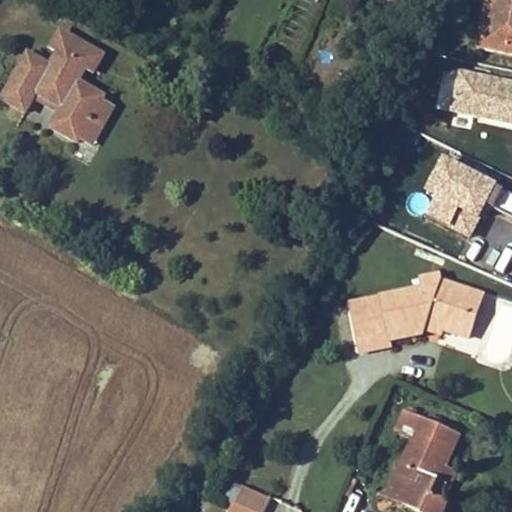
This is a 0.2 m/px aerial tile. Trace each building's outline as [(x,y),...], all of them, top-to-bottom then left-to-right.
[(511,0),(491,0),(481,49),(511,56),(511,0)] [(93,51),(61,33),(52,50),(58,54),(51,68),(29,56),(4,102),(29,116),(37,101),(40,96),(63,109),(61,114),(52,129),(79,144),(82,140),(102,103),(105,99),(80,84),(87,71),(88,69),(84,67),(93,51)] [(104,57),(93,51),(84,67),(88,69),(87,71),(94,75),(104,57)] [(209,64),(195,56),(185,75),(201,84),(205,78),(202,77),(209,64)] [(511,86),(457,80),(452,124),(511,130),(511,86)] [(37,101),(61,114),(63,109),(40,96),(37,101)] [(114,110),(102,103),(82,140),(93,147),(114,110)] [(511,224),(511,199),(445,169),(422,222),(476,246),(491,215),(511,224)] [(438,285),(439,280),(436,274),(419,278),(422,289),(438,285)] [(473,294),(439,280),(438,285),(422,289),(378,299),(381,311),(370,313),(372,321),(358,324),(363,349),(421,336),(424,330),(428,319),(443,324),(442,328),(467,338),(476,316),(466,312),(473,294)] [(482,297),(473,294),(466,312),(476,316),(482,297)] [(353,304),(358,324),(372,321),(370,313),(381,311),(378,299),(353,304)] [(438,335),(442,328),(443,324),(428,319),(424,330),(438,335)] [(434,498),(446,469),(461,438),(424,421),(391,493),(406,499),(402,508),(412,511),(447,511),(450,505),(446,503),(434,498)] [(459,474),(446,469),(434,498),(446,503),(459,474)] [(380,499),(402,508),(406,499),(391,493),(380,499)] [(247,507),(258,511),(277,511),(280,507),(254,494),(247,507)]
